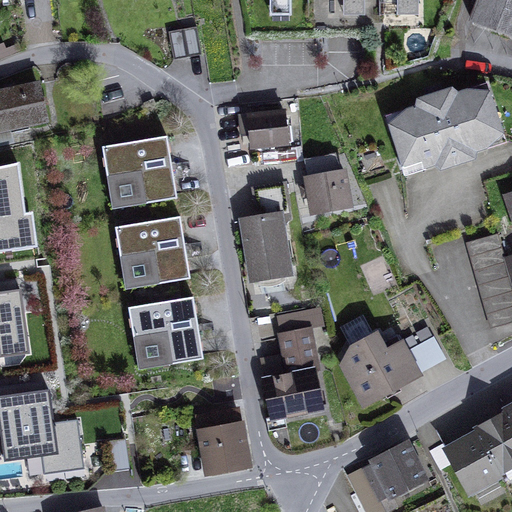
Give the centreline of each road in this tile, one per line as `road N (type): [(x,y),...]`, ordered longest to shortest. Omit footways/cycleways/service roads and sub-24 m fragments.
road 1 (residential): [(271,477),(201,112),(104,52),(48,54),(0,70)]
road 2 (residential): [(271,477),(0,508)]
road 3 (residential): [(511,359),(321,463)]
